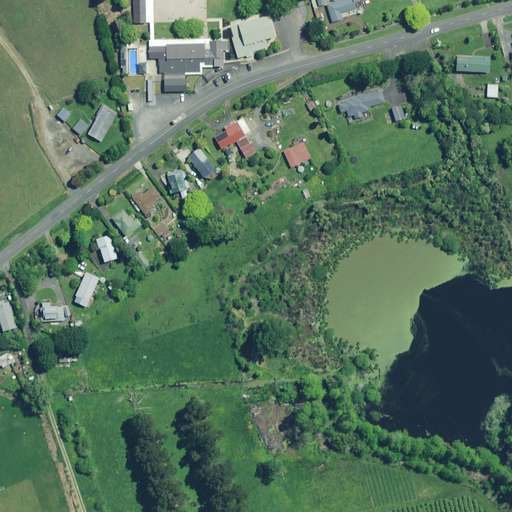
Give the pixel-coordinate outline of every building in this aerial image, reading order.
[(145,0),(132,0),(133,24),(146,23),(145,0)] [(310,0),(314,12),(318,11),(317,8),(326,5),(331,23),(342,20),(340,14),(356,9),(353,0),(342,0),(328,4),(326,0),(310,0)] [(233,38),(231,39),(237,58),(245,56),(246,58),(253,56),(252,52),(268,47),(265,40),(275,37),(268,15),(230,27),(233,38)] [(139,48),(138,40),(130,40),(130,48),(139,48)] [(202,67),(223,67),(223,50),(228,50),(228,41),(210,41),(210,40),(161,40),(161,46),(149,46),(149,59),(158,59),(158,75),(202,74),(202,67)] [(129,51),(120,51),(120,69),(122,69),(121,74),(137,75),(137,51),(129,51)] [(489,58),(456,56),(455,72),(488,73),(489,58)] [(146,75),(146,64),(138,63),(138,74),(146,75)] [(186,80),(164,80),(164,92),(186,92),(186,80)] [(497,86),(488,86),(487,98),(497,98),(497,86)] [(385,103),(381,90),(337,104),(340,114),(346,112),(347,118),(353,116),(354,120),(362,117),(361,114),(368,112),(367,109),(385,103)] [(326,107),(327,107),(327,108),(328,108),(329,108),(330,108),(331,107),(332,106),(332,105),(333,104),(332,103),(332,102),(331,101),(330,100),(329,100),(328,100),(327,100),(326,100),(326,101),(325,101),(325,102),(325,103),(324,103),(324,104),(325,105),(325,106),(326,107)] [(316,109),(312,102),(306,105),(310,112),(316,109)] [(405,119),(401,106),(391,109),(395,122),(405,119)] [(116,116),(102,108),(87,135),(101,143),(116,116)] [(71,115),(63,109),(56,116),(64,123),(71,115)] [(87,127),(80,120),(72,129),(80,136),(87,127)] [(470,129),(465,120),(461,123),(466,132),(470,129)] [(229,145),(229,146),(236,143),(237,146),(244,159),(256,153),(251,144),(249,145),(237,122),(224,129),(225,132),(214,138),(220,150),(229,145)] [(310,159),(303,143),(283,152),(291,168),(310,159)] [(214,171),(198,149),(187,158),(203,179),(214,171)] [(299,174),(300,174),(301,174),(302,174),(303,173),(304,172),(304,171),(304,170),(304,169),(304,168),(303,167),(302,167),(302,166),(301,166),(300,166),(299,166),(298,166),(298,167),(297,167),(297,168),(296,169),(296,170),(296,171),(297,172),(297,173),(298,173),(299,174)] [(185,190),(186,190),(181,171),(166,175),(171,194),(179,192),(182,202),(187,200),(185,190)] [(159,197),(152,188),(142,195),(139,192),(131,199),(146,219),(156,212),(150,204),(159,197)] [(310,198),(307,190),(302,192),(305,200),(310,198)] [(130,220),(123,210),(111,219),(125,238),(141,226),(134,217),(130,220)] [(159,240),(169,234),(167,230),(168,229),(164,222),(153,229),(159,240)] [(109,236),(95,241),(97,249),(99,249),(104,263),(116,259),(109,236)] [(149,263),(141,253),(135,259),(142,268),(149,263)] [(98,279),(85,273),(75,297),(88,302),(98,279)] [(0,302),(0,325),(2,333),(15,329),(7,301),(0,302)] [(49,303),(42,303),(42,322),(63,322),(63,308),(49,307),(49,303)] [(14,362),(10,353),(0,357),(0,364),(2,368),(14,362)]
